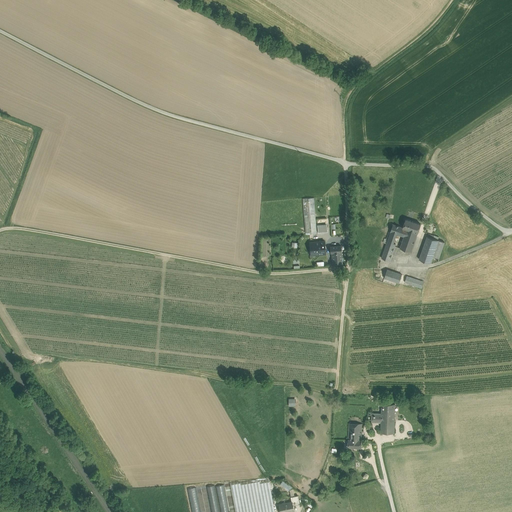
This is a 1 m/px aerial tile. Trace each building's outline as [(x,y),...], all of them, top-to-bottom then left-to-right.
[(314,198),(302,199),(305,234),(317,233),(314,198)] [(421,224),(406,219),(403,228),(417,233),(418,233),(421,224)] [(417,233),(403,228),(393,224),(386,244),(381,258),(390,261),(396,244),(393,243),(396,234),(404,237),(401,246),(400,246),(399,248),(411,252),(417,233)] [(438,240),(427,236),(419,259),(430,263),(432,259),(438,240)] [(438,240),(432,259),(438,261),(444,242),(438,240)] [(323,243),(310,245),(311,257),(325,255),(323,243)] [(342,250),(332,250),(332,260),(342,260),(342,250)] [(402,275),(387,270),(384,278),(399,283),(402,275)] [(424,282),(407,276),(405,282),(422,288),(424,282)] [(395,404),(382,404),(381,414),(381,422),(381,433),(394,433),(395,404)] [(381,414),(372,413),(372,422),(381,422),(381,414)] [(362,424),(349,424),(349,440),(348,440),(348,447),(361,448),(361,440),(362,424)] [(289,491),(292,486),(282,480),(279,484),(289,491)] [(208,511),(204,486),(186,489),(190,511),(208,511)] [(206,488),(210,511),(218,511),(215,488),(214,486),(206,488)] [(215,488),(218,511),(228,511),(223,487),(215,488)] [(228,497),(230,505),(274,498),(272,489),(228,497)] [(298,495),(290,497),(291,502),(292,502),(292,505),(299,503),(298,495)] [(291,502),(278,505),(279,511),(288,511),(294,511),(292,505),(292,502),(291,502)]
